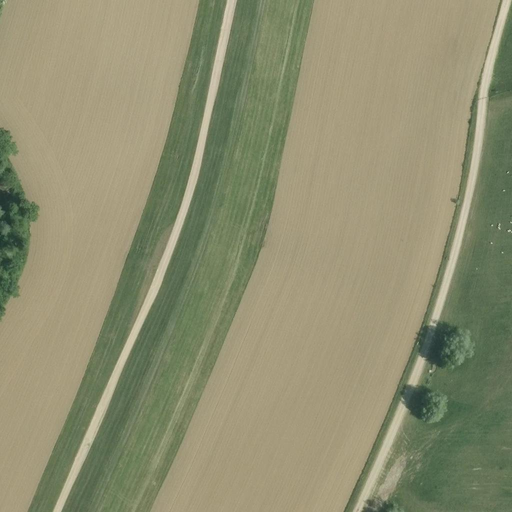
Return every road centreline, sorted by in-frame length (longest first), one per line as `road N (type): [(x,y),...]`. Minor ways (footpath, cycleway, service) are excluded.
road 1 (track): [(56,511),(180,212),(227,0)]
road 2 (track): [(357,511),(431,336),(504,0)]
